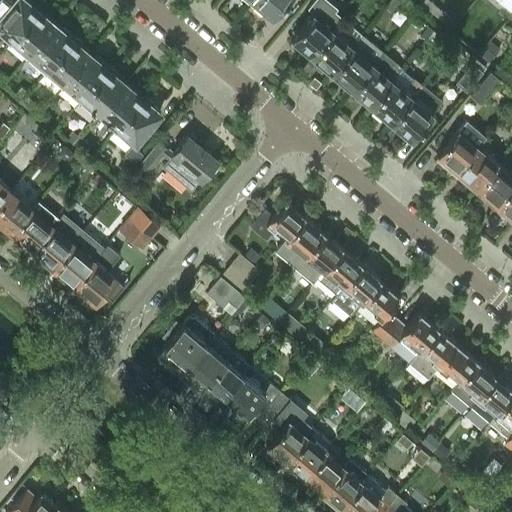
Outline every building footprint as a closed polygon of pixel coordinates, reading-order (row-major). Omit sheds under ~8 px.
[(0,0),(0,33),(8,40),(37,5),(31,0),(0,0)] [(253,0),(271,15),(283,0),(253,0)] [(390,9),(397,0),(388,0),(385,5),(390,9)] [(450,17),(429,0),(422,0),(420,3),(445,23),(450,17)] [(290,36),(310,53),(337,21),(316,4),(290,36)] [(47,12),(37,5),(8,40),(25,54),(53,20),(47,15),(47,12)] [(337,21),(310,53),(330,70),(361,33),(341,16),(337,21)] [(60,26),(53,20),(25,54),(42,69),(72,33),(63,26),(60,26)] [(432,29),(427,24),(419,33),(425,38),(432,29)] [(430,42),(437,33),(432,29),(425,38),(430,42)] [(72,33),(42,69),(60,84),(88,50),(82,45),(82,42),(72,33)] [(361,33),(330,70),(350,86),(373,59),(381,50),(361,33)] [(95,56),(88,50),(60,84),(78,98),(107,63),(98,55),(95,56)] [(373,59),(350,86),(370,103),(394,76),(373,59)] [(454,80),(465,89),(482,69),(471,60),(454,80)] [(511,85),(511,84),(511,72),(500,62),(492,71),(511,87),(511,85)] [(117,71),(107,63),(78,98),(95,113),(124,79),(117,74),(117,71)] [(489,69),(469,92),(479,101),(498,77),(489,69)] [(390,120),(421,83),(412,76),(405,85),(394,76),(370,103),(390,120)] [(130,85),(124,79),(95,113),(113,128),(142,92),(133,85),(130,85)] [(410,136),(433,109),(441,99),(421,82),(421,83),(390,120),(410,136)] [(20,84),(14,92),(19,97),(26,89),(20,84)] [(152,100),(142,92),(113,128),(131,143),(159,109),(152,103),(152,100)] [(30,117),(23,111),(19,116),(26,122),(30,117)] [(2,122),(0,124),(0,135),(8,126),(2,122)] [(456,127),(435,152),(445,160),(443,162),(452,170),(454,168),(454,167),(474,143),(456,127)] [(72,129),(66,136),(72,141),(78,134),(72,129)] [(216,156),(197,141),(186,132),(170,152),(161,163),(190,187),(216,156)] [(79,135),(71,143),(78,149),(85,141),(79,135)] [(140,160),(141,161),(150,168),(167,146),(158,138),(140,160)] [(141,152),(131,143),(123,153),(134,161),(141,152)] [(454,167),(454,168),(464,176),(462,179),(471,186),(473,184),(494,159),(474,143),(454,167)] [(511,174),(494,159),(473,184),(484,193),(482,195),(491,203),(493,200),(511,177),(511,174)] [(99,187),(105,179),(96,171),(90,179),(99,187)] [(511,177),(493,200),(503,209),(501,211),(510,219),(511,216),(511,177)] [(0,198),(9,188),(0,180),(0,198)] [(9,188),(0,198),(0,220),(10,229),(30,206),(9,188)] [(272,226),(284,236),(303,213),(283,197),(270,213),(263,208),(250,223),(264,235),(272,226)] [(158,222),(137,205),(128,215),(149,233),(158,222)] [(30,206),(10,229),(31,246),(51,223),(30,206)] [(62,210),(51,223),(31,246),(52,264),(82,227),(62,210)] [(322,230),(303,213),(284,236),(273,248),(292,264),(322,230)] [(149,233),(128,215),(119,226),(140,243),(149,233)] [(82,227),(52,264),(73,281),(103,245),(82,227)] [(312,280),(316,276),(341,245),(322,230),(292,264),(312,280)] [(103,245),(73,281),(94,299),(102,290),(111,298),(123,284),(105,268),(119,252),(106,241),(103,245)] [(341,284),(360,261),(341,245),(316,276),(334,291),(341,284)] [(249,247),(244,252),(253,260),(258,254),(249,247)] [(238,251),(230,261),(250,277),(258,267),(245,257),(238,251)] [(250,277),(230,261),(222,270),(242,286),(250,277)] [(361,300),(380,278),(360,261),(341,284),(334,291),(329,297),(349,314),(361,300)] [(244,294),(219,274),(205,291),(222,305),(227,299),(235,305),(242,296),(244,294)] [(398,294),(380,278),(361,300),(379,315),(369,328),(379,336),(395,316),(386,308),(398,294)] [(255,290),(252,295),(250,296),(259,304),(264,298),(255,290)] [(248,301),(242,296),(235,305),(233,308),(238,312),(248,301)] [(407,359),(436,325),(417,309),(404,324),(395,316),(379,336),(407,359)] [(259,325),(267,317),(261,311),(253,320),(259,325)] [(190,358),(212,332),(212,330),(205,324),(200,325),(199,319),(197,319),(196,317),(193,316),(193,314),(190,314),(188,312),(181,320),(171,331),(168,329),(162,335),(166,338),(155,350),(177,368),(188,356),(190,358)] [(293,322),(288,328),(297,336),(303,330),(293,322)] [(437,364),(456,342),(436,325),(407,359),(427,376),(437,364)] [(312,337),(303,330),(297,336),(307,344),(312,337)] [(198,386),(224,355),(231,347),(212,332),(190,358),(188,356),(177,368),(198,386)] [(474,357),(456,342),(437,364),(456,380),(474,357)] [(224,355),(198,386),(219,403),(229,391),(226,389),(242,371),(224,355)] [(468,403),(494,373),(474,357),(456,380),(449,387),(468,403)] [(306,358),(299,366),(307,374),(315,365),(306,358)] [(263,409),(280,389),(248,363),(242,371),(226,389),(229,391),(219,403),(238,420),(248,407),(255,412),(260,406),(263,409)] [(360,373),(352,367),(343,378),(347,382),(350,385),(360,373)] [(488,420),(511,391),(511,388),(494,373),(468,403),(488,420)] [(347,383),(339,392),(348,400),(356,391),(347,383)] [(280,389),(263,409),(272,416),(288,396),(280,389)] [(511,391),(488,420),(506,435),(503,439),(511,446),(511,391)] [(288,417),(297,404),(288,396),(272,416),(281,423),(265,442),(283,458),(305,432),(288,417)] [(393,416),(401,406),(392,399),(384,409),(393,416)] [(414,417),(401,406),(393,416),(406,427),(414,417)] [(383,414),(376,423),(382,428),(389,420),(383,414)] [(301,473),(323,447),(328,440),(310,425),(305,432),(283,458),(301,473)] [(428,433),(421,440),(431,448),(437,441),(428,433)] [(323,447),(301,473),(320,489),(342,463),(323,447)] [(338,505),(361,479),(367,472),(348,456),(342,463),(320,489),(338,505)] [(456,476),(439,461),(432,471),(448,486),(456,476)] [(395,492),(387,485),(385,487),(367,472),(361,479),(338,505),(347,511),(378,511),(389,499),(395,492)] [(493,480),(485,490),(499,502),(507,493),(493,480)] [(462,494),(468,500),(475,492),(469,486),(462,494)] [(56,511),(62,507),(39,488),(19,511),(56,511)] [(475,492),(468,500),(474,504),(481,496),(475,492)] [(413,511),(402,502),(399,507),(389,499),(378,511),(413,511)]
